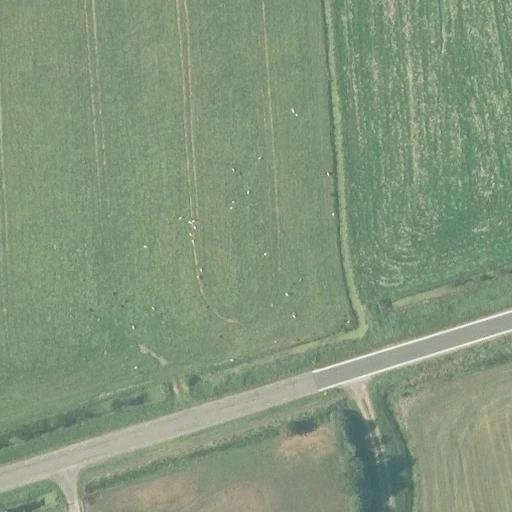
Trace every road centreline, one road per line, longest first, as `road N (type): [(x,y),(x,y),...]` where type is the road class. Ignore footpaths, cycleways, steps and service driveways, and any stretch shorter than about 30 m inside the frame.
road 1 (tertiary): [(0,480),(356,368)]
road 2 (tertiary): [(511,322),(356,368)]
road 3 (track): [(356,368),(385,511)]
